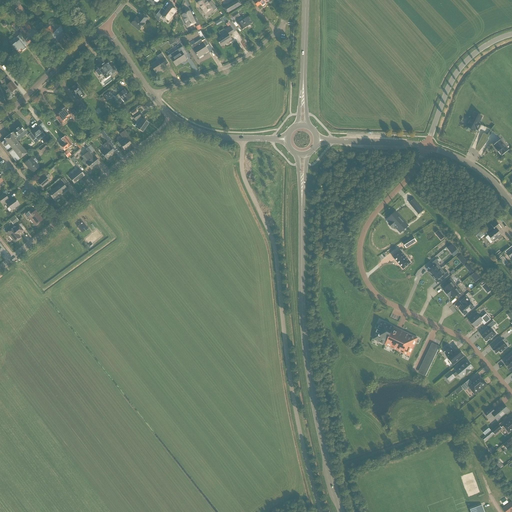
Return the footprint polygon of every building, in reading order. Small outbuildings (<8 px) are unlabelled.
[(217,9),(211,1),(209,3),(205,0),(201,0),(198,4),(206,14),(212,8),(214,11),(217,9)] [(238,0),(224,9),(227,14),(242,5),(238,0)] [(15,9),(19,14),(24,10),(20,5),(15,9)] [(166,11),(162,8),(156,16),(160,18),(162,16),(169,21),(177,11),(170,5),(166,11)] [(182,16),(188,27),(196,24),(197,26),(200,25),(196,16),(193,18),(190,12),(182,16)] [(229,17),(232,21),(240,16),(237,12),(229,17)] [(139,31),(145,24),(144,24),(148,18),(144,14),(141,18),(141,19),(140,20),(137,18),(131,24),(139,31)] [(248,17),(238,24),(243,30),(253,23),(248,17)] [(24,28),(27,32),(31,29),(25,21),(19,26),(21,29),(24,28)] [(63,34),(62,33),(63,32),(60,27),(55,32),(50,27),(45,32),(50,37),(52,35),(55,38),(55,39),(57,41),(61,45),(68,38),(64,34),(63,34)] [(232,40),(229,36),(234,32),(231,27),(226,30),(227,33),(217,40),(221,47),(222,46),(226,43),(226,44),(232,40)] [(19,36),(14,40),(16,43),(11,46),(17,53),(21,50),(22,52),(26,49),(24,46),(26,45),(19,36)] [(206,47),(209,45),(205,40),(202,41),(192,47),(199,58),(209,52),(206,47)] [(184,55),(187,53),(183,47),(168,57),(170,60),(172,59),(176,66),(183,62),(187,60),(184,55)] [(162,54),(158,56),(160,60),(152,66),(156,73),(162,69),(163,70),(166,67),(164,63),(167,61),(162,54)] [(117,73),(121,71),(116,65),(113,67),(108,61),(98,68),(106,79),(110,76),(112,78),(113,77),(112,74),(116,71),(117,73)] [(11,92),(11,93),(17,88),(11,82),(11,81),(7,77),(2,81),(8,89),(5,91),(8,94),(11,92)] [(82,92),(83,91),(77,84),(69,90),(75,97),(77,96),(80,99),(85,95),(82,92)] [(128,92),(126,93),(124,90),(118,95),(115,97),(117,99),(120,97),(125,103),(132,97),(128,92)] [(110,92),(104,96),(107,100),(113,96),(110,92)] [(83,115),(88,112),(82,104),(78,108),(83,115)] [(62,123),(67,119),(67,118),(70,115),(64,108),(63,108),(61,109),(61,111),(57,114),(58,116),(57,117),(62,123)] [(76,110),(72,113),(77,119),(81,116),(76,110)] [(143,120),(142,120),(141,117),(138,113),(133,117),(135,121),(137,123),(136,124),(138,127),(137,128),(142,132),(148,123),(143,120)] [(471,120),(469,119),(466,125),(478,131),(481,125),(479,124),(482,116),(475,113),(471,120)] [(13,133),(11,134),(14,138),(16,137),(17,137),(15,138),(18,141),(28,133),(22,126),(13,133)] [(38,126),(30,132),(33,136),(31,138),(35,143),(38,141),(35,138),(43,132),(38,126)] [(124,131),(123,129),(119,132),(121,134),(120,134),(124,139),(117,144),(119,147),(121,146),(124,150),(131,145),(127,140),(126,138),(128,136),(125,131),(124,131)] [(111,139),(103,131),(100,133),(107,142),(102,146),(105,149),(101,153),(107,160),(108,160),(111,158),(111,157),(115,153),(111,148),(114,146),(109,141),(111,139)] [(22,148),(14,138),(11,134),(4,139),(5,140),(1,143),(8,152),(7,152),(9,154),(9,153),(16,162),(20,159),(27,154),(22,148)] [(64,151),(68,148),(72,145),(65,136),(61,140),(64,144),(61,146),(64,151)] [(494,146),(499,152),(498,152),(501,155),(502,156),(508,151),(500,141),(494,146)] [(90,151),(88,152),(84,156),(89,162),(86,164),(91,170),(94,167),(94,166),(96,165),(96,166),(100,163),(95,157),(93,158),(90,154),(92,152),(92,153),(94,150),(91,146),(88,148),(90,151)] [(73,157),(71,159),(76,166),(79,164),(73,157)] [(31,158),(25,164),(33,173),(39,167),(31,158)] [(54,164),(48,169),(50,173),(57,167),(54,164)] [(80,170),(69,178),(74,184),(84,176),(80,170)] [(49,174),(45,177),(38,183),(42,188),(49,182),(47,180),(51,177),(49,174)] [(50,196),(53,200),(61,194),(62,195),(67,190),(62,183),(54,190),(53,189),(53,190),(48,194),(50,196)] [(10,202),(8,200),(5,195),(0,198),(0,200),(3,204),(5,202),(7,204),(9,208),(10,207),(13,210),(19,205),(16,201),(14,198),(10,202)] [(417,203),(413,207),(419,214),(423,211),(417,203)] [(38,222),(42,219),(36,211),(34,213),(31,209),(27,213),(25,210),(21,213),(24,216),(25,216),(27,218),(28,217),(31,220),(30,221),(32,224),(33,223),(36,226),(39,223),(38,222)] [(396,213),(388,219),(391,222),(389,224),(391,226),(391,227),(393,229),(395,227),(399,231),(401,229),(402,231),(406,228),(404,226),(406,224),(396,213)] [(10,220),(13,224),(18,220),(15,216),(10,220)] [(493,227),(486,233),(488,235),(493,242),(502,235),(501,235),(498,231),(501,228),(496,221),(491,225),(493,227)] [(19,226),(14,230),(13,228),(7,234),(10,237),(10,238),(11,240),(12,240),(14,243),(21,238),(18,235),(23,231),(19,226)] [(438,231),(435,233),(441,240),(444,238),(438,231)] [(413,236),(403,243),(406,248),(416,241),(413,236)] [(456,249),(452,244),(448,248),(452,253),(456,249)] [(400,250),(393,256),(403,269),(411,262),(400,250)] [(461,255),(457,258),(463,265),(467,262),(461,255)] [(503,263),(504,265),(508,263),(505,260),(506,260),(503,256),(499,259),(503,263)] [(439,262),(437,259),(430,264),(433,267),(428,271),(430,274),(429,274),(432,276),(442,268),(437,263),(439,262)] [(446,273),(442,268),(432,276),(434,279),(436,281),(441,277),(443,280),(450,275),(447,272),(446,273)] [(447,295),(458,286),(451,279),(446,283),(448,286),(444,289),(445,291),(444,292),(447,295)] [(464,294),(458,286),(447,295),(450,298),(451,298),(452,300),(457,296),(459,299),(464,294)] [(474,307),(466,297),(460,302),(463,305),(459,309),(464,316),(474,307)] [(491,320),(486,314),(481,318),(478,314),(469,322),(474,328),(481,322),(484,325),(491,320)] [(379,326),(378,328),(377,330),(376,332),(373,339),(409,356),(418,338),(382,321),(379,326)] [(490,340),(496,334),(491,328),(496,324),(493,321),(486,327),(488,330),(484,333),(485,334),(482,336),(486,342),(489,339),(490,340)] [(495,347),(493,350),(496,354),(499,351),(500,353),(508,347),(503,340),(495,347)] [(451,348),(444,353),(448,358),(453,365),(463,357),(463,356),(464,355),(461,352),(460,353),(458,350),(454,352),(451,348)] [(473,368),(468,362),(456,372),(461,378),(473,368)] [(450,371),(445,376),(450,382),(455,377),(450,371)] [(465,391),(469,387),(475,394),(486,384),(483,380),(482,381),(480,377),(472,384),(469,380),(462,387),(465,391)] [(485,414),(489,418),(493,415),(497,421),(509,411),(503,404),(494,411),(492,408),(485,414)] [(511,421),(511,420),(503,426),(509,433),(511,430),(511,421)] [(494,435),(502,429),(499,425),(491,431),(493,434),(494,435)] [(491,431),(483,439),(484,441),(493,434),(491,431)] [(507,450),(511,445),(511,440),(510,439),(503,445),(507,450)] [(500,467),(504,465),(499,459),(496,461),(500,467)] [(472,473),(464,475),(466,487),(474,486),(472,473)] [(511,511),(511,503),(511,502),(503,509),(504,511),(511,511)]
